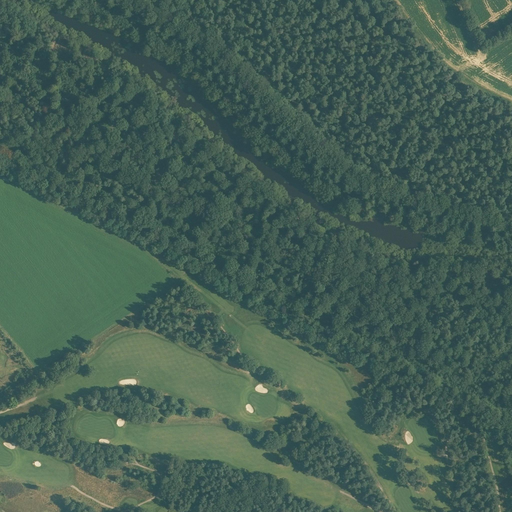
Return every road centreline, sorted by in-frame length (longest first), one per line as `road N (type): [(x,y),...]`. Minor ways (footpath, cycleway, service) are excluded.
road 1 (track): [(511,425),(0,151)]
road 2 (track): [(130,0),(208,40),(359,179),(511,225)]
road 3 (track): [(193,273),(0,401)]
